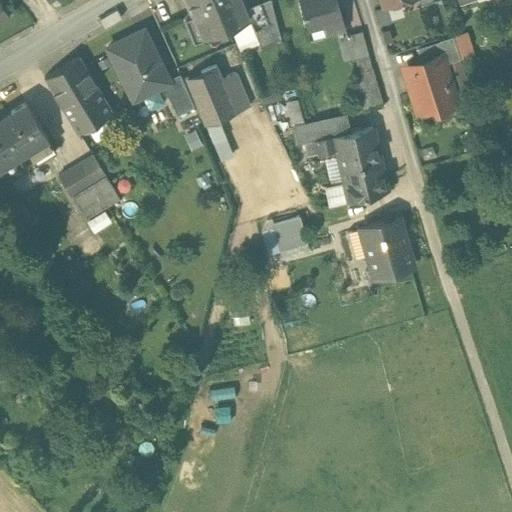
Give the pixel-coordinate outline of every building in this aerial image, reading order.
[(0,0),(0,20),(10,15),(1,0),(0,0)] [(243,0),(185,0),(192,17),(186,20),(195,42),(250,21),(251,20),(246,7),(243,0)] [(270,0),(264,0),(246,7),(251,20),(250,21),(260,45),(280,37),(270,0)] [(337,0),(299,0),(307,28),(324,24),(326,32),(345,27),(337,0)] [(144,29),(108,46),(134,98),(162,84),(169,81),(168,78),(144,29)] [(362,30),(348,34),(355,57),(368,53),(362,30)] [(453,35),(439,39),(439,40),(443,52),(440,53),(444,63),(460,58),(453,35)] [(439,40),(418,47),(422,59),(426,58),(426,57),(440,53),(443,52),(439,40)] [(368,53),(355,57),(359,71),(372,68),(368,53)] [(422,59),(418,61),(419,65),(415,66),(405,69),(415,101),(425,98),(426,102),(435,99),(438,108),(451,104),(456,103),(444,63),(440,53),(426,57),(426,58),(422,59)] [(79,55),(45,77),(78,134),(113,112),(79,55)] [(216,64),(186,77),(206,123),(236,111),(222,78),(216,64)] [(235,72),(222,78),(236,111),(250,105),(235,72)] [(180,73),(168,78),(169,81),(162,84),(177,114),(194,106),(180,73)] [(292,121),(304,118),(299,95),(287,98),(292,121)] [(11,110),(0,117),(0,165),(27,150),(47,137),(48,137),(26,101),(25,102),(11,111),(11,110)] [(335,114),(293,124),(297,143),(305,141),(315,139),(333,135),(339,133),(335,114)] [(339,133),(333,135),(334,136),(338,157),(344,181),(344,182),(384,173),(383,172),(373,127),(373,126),(339,133)] [(333,135),(315,139),(318,152),(317,152),(320,161),(338,157),(334,136),(333,135)] [(47,137),(27,150),(35,163),(56,151),(47,137)] [(315,139),(305,141),(307,154),(317,152),(318,152),(315,139)] [(105,174),(93,153),(81,161),(93,181),(105,174)] [(93,181),(81,161),(70,167),(82,188),(93,181)] [(82,188),(70,167),(58,174),(71,195),(82,188)] [(384,173),(344,182),(348,200),(387,189),(384,173)] [(16,200),(4,208),(17,228),(29,221),(16,200)] [(109,206),(89,219),(96,230),(116,218),(109,206)] [(299,214),(272,222),(280,250),(307,242),(299,214)] [(399,215),(359,227),(374,276),(413,264),(399,215)]
